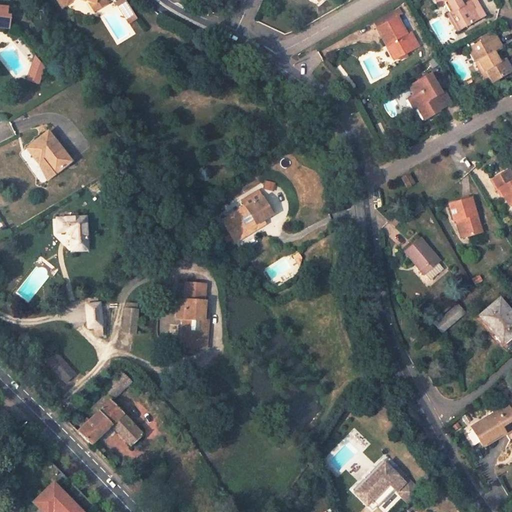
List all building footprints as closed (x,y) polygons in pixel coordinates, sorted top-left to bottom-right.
[(55,0),(61,9),(66,6),(67,1),(68,0),(73,0),(74,1),(74,0),(86,0),(86,2),(95,3),(99,9),(107,4),(104,0),(55,0)] [(119,8),(127,3),(124,0),(122,0),(117,4),(119,8)] [(460,29),(485,15),(476,0),(472,0),(471,1),(469,0),(436,0),(440,6),(445,3),(450,0),(455,10),(451,13),(460,29)] [(445,3),(451,13),(455,10),(450,0),(445,3)] [(136,18),(127,3),(119,8),(129,23),(136,18)] [(0,26),(9,27),(10,16),(6,16),(7,7),(0,6),(0,26)] [(448,14),(458,30),(460,29),(451,13),(448,14)] [(398,58),(416,48),(398,16),(377,28),(387,45),(390,43),(398,58)] [(494,82),(511,71),(511,68),(506,58),(503,60),(500,61),(497,55),(495,52),(503,47),(495,33),(469,48),(477,62),(480,61),(485,70),(487,69),(494,82)] [(387,45),(395,59),(398,58),(390,43),(387,45)] [(50,66),(44,54),(37,65),(47,70),(50,66)] [(477,62),(489,84),(494,82),(487,69),(485,70),(480,61),(477,62)] [(41,80),(47,70),(37,65),(32,74),(41,80)] [(440,110),(452,102),(445,90),(443,91),(432,73),(410,86),(416,95),(409,99),(414,108),(419,105),(426,118),(433,114),(432,111),(438,108),(440,110)] [(68,165),(47,134),(25,150),(37,167),(42,163),(51,177),(68,165)] [(123,175),(129,172),(125,165),(120,169),(123,175)] [(509,205),(511,203),(511,171),(510,168),(491,179),(497,189),(500,188),(503,195),(509,205)] [(408,186),(415,182),(410,172),(402,176),(408,186)] [(267,180),(265,188),(274,190),(277,183),(267,180)] [(226,228),(234,242),(258,227),(256,223),(263,219),(272,213),(258,191),(241,201),(244,207),(227,217),(232,224),(226,228)] [(465,236),(482,231),(472,197),(450,203),(454,220),(459,219),(465,236)] [(88,250),(86,217),(57,219),(57,232),(67,231),(71,236),(72,251),(88,250)] [(227,217),(221,221),(226,228),(232,224),(227,217)] [(425,274),(440,261),(420,236),(404,250),(425,274)] [(476,283),(482,279),(479,274),(473,278),(476,283)] [(198,342),(206,343),(208,322),(203,321),(203,313),(205,301),(203,301),(204,285),(185,283),(184,300),(178,300),(176,319),(183,320),(181,347),(184,347),(183,353),(196,354),(197,349),(198,342)] [(511,333),(511,312),(500,298),(480,315),(502,342),(511,333)] [(441,331),(465,312),(460,306),(462,305),(460,303),(436,323),(441,331)] [(94,328),(102,327),(99,304),(86,304),(88,328),(94,328)] [(125,320),(136,321),(137,304),(126,304),(125,320)] [(124,333),(135,334),(136,321),(125,320),(124,333)] [(94,328),(94,334),(94,337),(102,336),(102,327),(94,328)] [(66,383),(76,374),(56,352),(54,354),(51,350),(42,358),(66,383)] [(104,390),(107,394),(91,408),(94,411),(105,400),(108,402),(108,401),(128,382),(120,374),(104,390)] [(110,425),(121,414),(108,401),(108,402),(105,400),(94,411),(96,414),(88,422),(86,420),(79,426),(81,428),(77,432),(90,445),(103,432),(108,427),(110,425)] [(508,403),(472,425),(483,443),(508,428),(510,431),(511,429),(511,409),(508,403)] [(131,447),(142,435),(121,414),(110,425),(131,447)] [(384,462),(354,492),(357,495),(387,465),(384,462)] [(387,465),(357,495),(369,507),(374,501),(380,507),(396,491),(412,506),(424,495),(410,481),(407,485),(387,465)] [(82,511),(54,481),(33,501),(43,511),(52,511),(54,510),(55,511),(82,511)] [(374,501),(369,507),(373,511),(374,511),(380,507),(374,501)]
